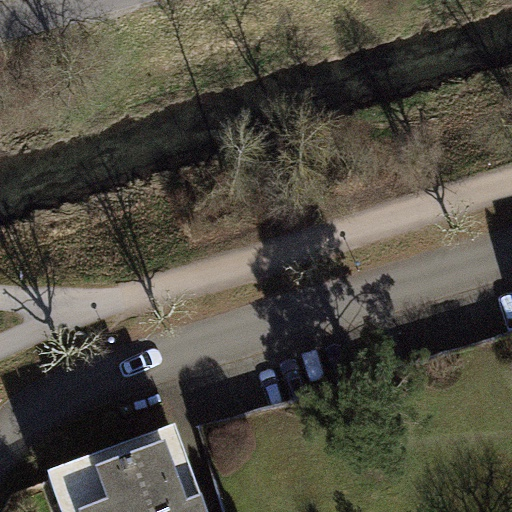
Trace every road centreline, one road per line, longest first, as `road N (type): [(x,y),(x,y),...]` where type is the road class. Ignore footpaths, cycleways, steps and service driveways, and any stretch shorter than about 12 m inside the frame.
road 1 (residential): [(511,253),(100,378),(43,407),(0,452)]
road 2 (track): [(66,320),(511,184)]
